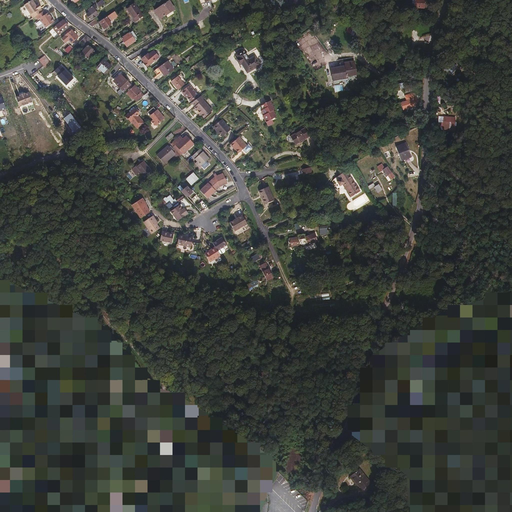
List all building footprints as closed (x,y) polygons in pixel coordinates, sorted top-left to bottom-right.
[(35,5),(33,0),(25,6),(34,19),(36,17),(43,12),(41,9),(42,8),(40,5),(38,6),(37,7),(35,5)] [(155,11),(160,19),(175,11),(170,2),(155,11)] [(133,19),(135,22),(143,17),(133,4),(127,8),(134,18),(133,19)] [(86,15),(90,21),(98,15),(95,10),(97,8),(95,5),(89,10),(90,12),(86,15)] [(44,11),(43,12),(36,17),(39,20),(41,19),(47,27),(56,22),(49,13),(47,14),(44,11)] [(98,23),(95,25),(98,29),(102,26),(104,29),(111,25),(106,18),(98,23)] [(68,27),(63,21),(53,29),(59,35),(68,27)] [(78,37),(70,28),(68,29),(69,30),(67,32),(68,34),(62,39),(65,43),(68,40),(71,43),(78,37)] [(121,39),(127,47),(138,39),(132,31),(121,39)] [(91,40),(86,36),(81,41),(86,45),(91,40)] [(84,58),(87,60),(94,52),(88,46),(81,53),(85,57),(84,58)] [(143,63),(147,68),(159,58),(153,51),(149,55),(148,54),(141,60),(144,62),(143,63)] [(259,69),(259,67),(259,66),(260,66),(255,57),(249,60),(246,56),(247,56),(246,54),(245,54),(243,51),(236,55),(247,73),(256,68),(258,70),(259,69)] [(354,55),(340,57),(341,64),(331,65),(333,79),(349,76),(348,75),(358,73),(354,55)] [(44,56),(39,61),(45,67),(50,63),(44,56)] [(103,60),(97,68),(105,74),(111,67),(103,60)] [(458,67),(446,61),(441,69),(453,76),(458,67)] [(165,77),(173,71),(167,62),(156,70),(160,76),(162,74),(165,77)] [(73,79),(60,66),(54,72),(59,76),(58,77),(66,86),(73,79)] [(117,85),(123,92),(131,85),(124,78),(123,79),(120,75),(114,81),(117,84),(117,85)] [(179,75),(178,76),(185,84),(186,83),(179,75)] [(181,88),(185,86),(177,77),(171,82),(179,91),(181,88)] [(193,84),(187,89),(184,91),(183,92),(186,95),(187,95),(189,98),(192,101),(193,101),(201,95),(193,84)] [(144,95),(135,86),(127,93),(133,100),(134,99),(136,101),(144,95)] [(28,92),(15,96),(19,107),(32,102),(28,92)] [(402,110),(419,105),(415,93),(406,96),(408,101),(400,104),(402,110)] [(206,99),(203,95),(202,96),(194,102),(192,103),(195,107),(198,111),(199,112),(201,114),(200,114),(201,115),(204,119),(213,111),(204,101),(206,99)] [(264,116),(269,127),(274,124),(272,120),(279,117),(276,111),(278,110),(274,100),(262,105),(264,110),(263,111),(265,116),(264,116)] [(156,111),(154,108),(147,113),(153,120),(151,122),(154,126),(157,126),(161,123),(161,122),(165,119),(162,116),(161,117),(157,111),(156,111)] [(131,121),(137,128),(143,123),(137,116),(139,115),(138,113),(139,112),(137,110),(136,110),(135,109),(126,116),(127,118),(126,119),(127,120),(129,119),(131,122),(131,121)] [(69,114),(64,118),(77,134),(82,130),(69,114)] [(456,116),(438,116),(438,123),(441,123),(440,129),(455,129),(456,116)] [(216,131),(217,130),(220,133),(223,137),(231,130),(222,120),(213,128),(216,131)] [(291,136),(296,145),(309,137),(305,129),(291,136)] [(179,136),(173,142),(184,154),(194,145),(191,141),(192,140),(190,138),(189,140),(186,137),(186,136),(182,140),(179,136)] [(239,137),(232,144),(234,147),(233,148),(238,154),(243,150),(247,146),(239,137)] [(405,142),(396,145),(401,160),(411,157),(405,142)] [(249,144),(247,146),(243,150),(247,154),(253,148),(249,144)] [(168,146),(156,156),(163,164),(175,154),(171,150),(169,147),(168,146)] [(200,150),(192,156),(197,162),(195,163),(199,168),(208,159),(200,150)] [(138,166),(134,169),(137,173),(139,171),(144,176),(151,171),(142,161),(139,163),(140,164),(139,165),(139,164),(137,165),(138,166)] [(382,163),(377,166),(381,172),(382,171),(388,180),(395,176),(387,165),(385,167),(382,163)] [(348,173),(347,171),(339,176),(341,179),(337,182),(340,186),(344,184),(348,191),(346,192),(350,197),(353,195),(354,196),(360,192),(358,189),(357,190),(347,173),(348,173)] [(193,173),(188,177),(191,180),(189,182),(191,185),(198,179),(193,173)] [(201,190),(208,198),(219,187),(227,183),(223,175),(217,177),(216,175),(214,176),(215,180),(214,181),(212,180),(210,181),(211,182),(209,183),(208,183),(201,190)] [(379,183),(374,187),(378,192),(383,189),(379,183)] [(194,192),(188,186),(181,191),(187,198),(194,192)] [(268,187),(258,192),(264,205),(274,201),(268,187)] [(157,203),(159,207),(165,204),(168,209),(177,203),(175,199),(173,200),(170,196),(166,199),(165,198),(163,199),(164,200),(162,201),(161,200),(157,203)] [(132,205),(140,219),(150,212),(141,199),(132,205)] [(179,205),(170,212),(177,221),(186,215),(186,214),(187,213),(184,208),(182,210),(179,205)] [(153,216),(143,223),(151,234),(159,229),(157,225),(154,221),(155,221),(153,216)] [(239,227),(240,228),(247,225),(242,216),(229,223),(234,232),(235,231),(234,229),(239,227)] [(162,232),(160,241),(171,243),(173,235),(169,234),(162,232)] [(296,238),(289,239),(288,243),(290,244),(290,248),(300,247),(299,245),(301,246),(303,246),(305,245),(307,244),(307,246),(317,242),(314,233),(304,238),(304,235),(299,236),(298,237),(298,238),(298,239),(297,240),(296,239),(296,238)] [(179,235),(177,245),(190,248),(192,238),(179,235)] [(219,240),(213,244),(215,247),(217,251),(226,245),(223,239),(220,241),(219,240)] [(209,262),(220,256),(217,251),(215,247),(204,254),(209,262)] [(259,266),(263,275),(267,281),(272,278),(265,263),(259,266)] [(253,278),(249,281),(253,287),(258,284),(255,280),(254,281),(253,278)] [(0,375),(9,353),(0,348),(0,375)] [(360,469),(349,479),(359,489),(370,478),(360,469)]
